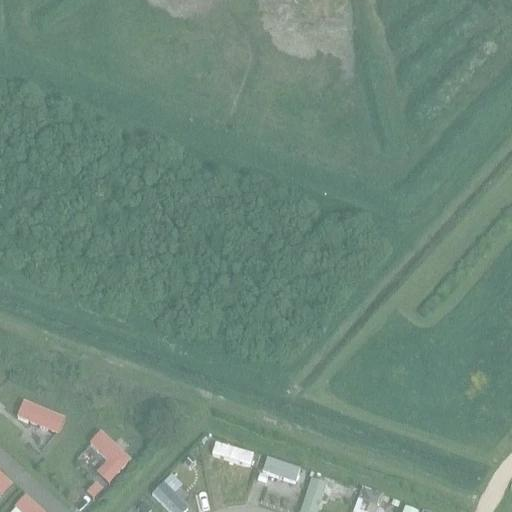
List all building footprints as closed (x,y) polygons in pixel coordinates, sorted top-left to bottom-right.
[(16,421),(57,438),(63,421),(23,404),(16,421)] [(130,463),(100,435),(89,447),(107,465),(96,476),(108,487),(130,463)] [(249,469),(253,457),(215,446),(211,457),(249,469)] [(264,496),(277,458),(266,454),(253,492),(264,496)] [(177,505),(203,475),(193,466),(167,496),(177,505)] [(0,498),(1,499),(11,487),(0,476),(0,498)] [(317,511),(325,488),(311,483),(300,511),(317,511)] [(102,496),(95,489),(86,498),(93,505),(102,496)] [(353,511),(365,511),(368,505),(376,508),(380,497),(362,490),(353,511)] [(38,511),(26,500),(15,511),(38,511)]
